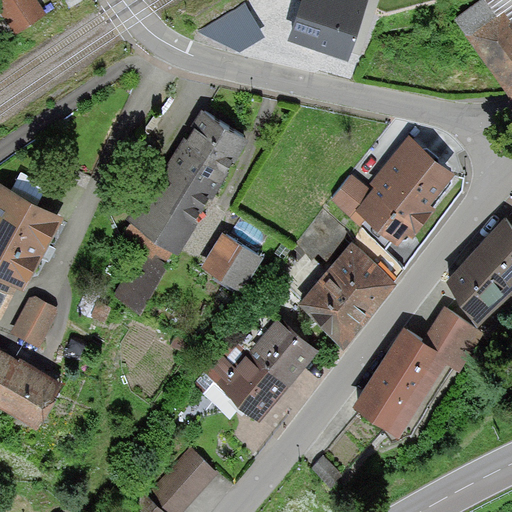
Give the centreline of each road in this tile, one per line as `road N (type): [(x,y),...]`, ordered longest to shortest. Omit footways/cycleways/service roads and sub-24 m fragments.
road 1 (residential): [(237,511),(511,168)]
road 2 (residential): [(123,0),(165,41),(188,51),(438,112),(511,139)]
